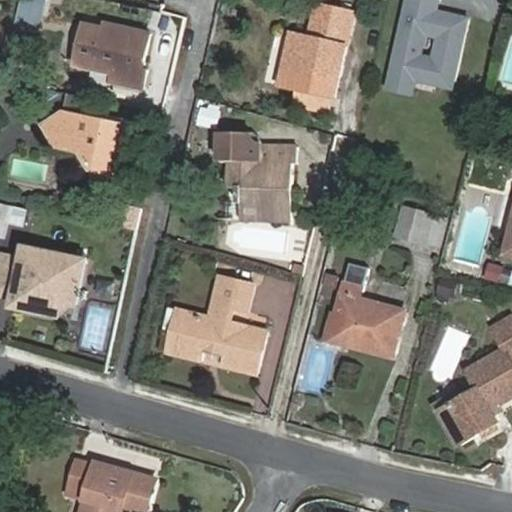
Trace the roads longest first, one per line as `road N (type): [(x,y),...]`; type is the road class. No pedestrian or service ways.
road 1 (residential): [(273,455),(348,137)]
road 2 (residential): [(116,410),(183,116)]
road 3 (residential): [(294,462),(511,510)]
road 4 (residential): [(116,410),(273,455)]
road 5 (residential): [(0,375),(116,410)]
